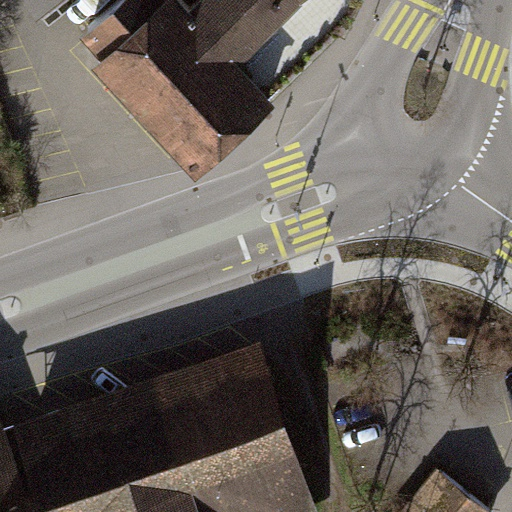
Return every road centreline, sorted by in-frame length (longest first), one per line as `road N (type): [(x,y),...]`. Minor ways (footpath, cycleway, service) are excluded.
road 1 (tertiary): [(403,145),(345,186),(0,311)]
road 2 (tertiary): [(403,145),(468,0)]
road 3 (tertiary): [(511,219),(403,145)]
